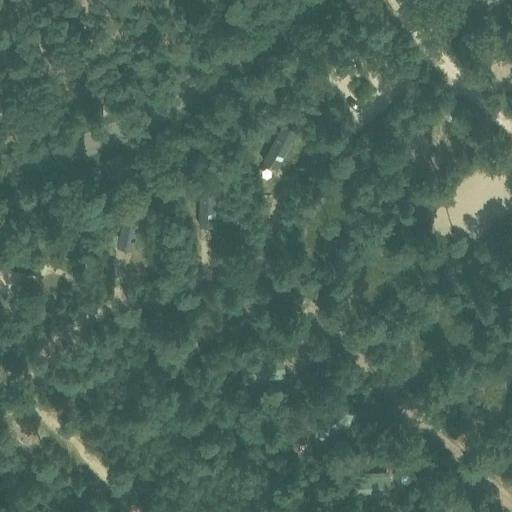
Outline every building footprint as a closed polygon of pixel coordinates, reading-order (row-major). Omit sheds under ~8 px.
[(284,122),(265,157),(279,164),(298,130),(284,122)] [(461,147),(445,151),(449,167),(465,164),(461,147)] [(203,181),(200,220),(216,221),(218,182),(203,181)] [(128,204),(118,242),(133,246),(143,208),(128,204)] [(460,237),(500,222),(494,207),(455,222),(460,237)] [(1,244),(0,246),(0,259),(33,271),(38,257),(1,244)]
